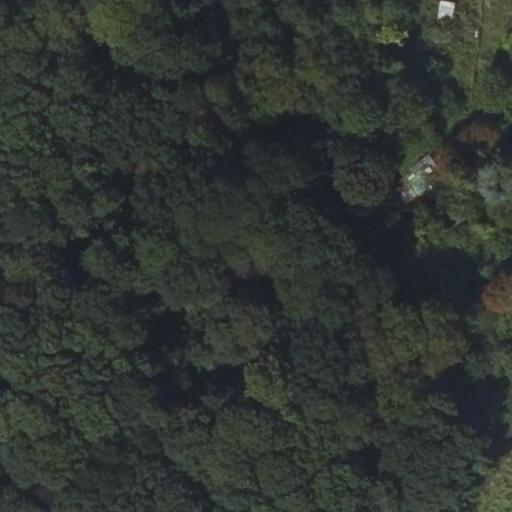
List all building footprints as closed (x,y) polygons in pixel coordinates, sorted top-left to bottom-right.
[(453,16),(456,0),(441,0),(439,14),(453,16)] [(95,135),(86,123),(73,134),(82,146),(95,135)] [(432,155),(384,191),(397,209),(445,172),(432,155)] [(421,328),(432,320),(423,309),(412,317),(421,328)] [(428,337),(439,329),(432,320),(421,328),(428,337)]
